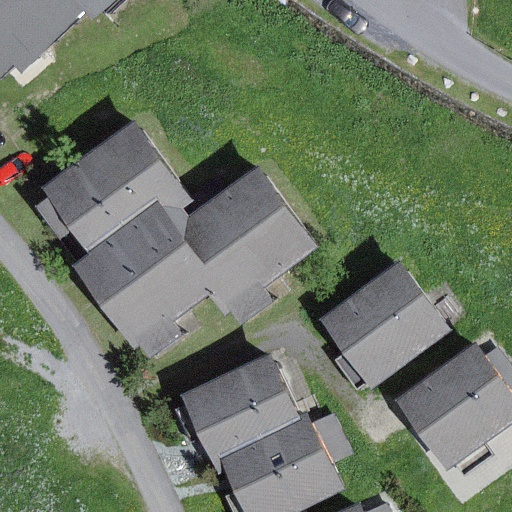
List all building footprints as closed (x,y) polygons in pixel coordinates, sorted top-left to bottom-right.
[(0,0),(0,71),(1,72),(25,49),(34,58),(92,0),(110,0),(117,6),(122,0),(0,0)] [(64,189),(50,198),(69,227),(82,218),(100,245),(86,255),(139,332),(150,324),(161,340),(181,326),(166,306),(222,268),(250,308),(278,289),(268,275),(324,236),(269,156),(196,207),(184,190),(194,183),(148,116),(57,179),(64,189)] [(411,249),(329,308),(379,376),(460,318),(411,249)] [(511,369),(486,333),(405,391),(455,460),(511,418),(511,369)] [(287,345),(193,385),(220,448),(230,444),(314,409),(287,345)] [(314,409),(230,444),(247,484),(233,489),(242,511),(267,511),(354,477),(346,457),(356,453),(338,410),(327,415),(323,406),(314,409)] [(370,494),(327,511),(393,511),(389,501),(376,507),(370,494)]
